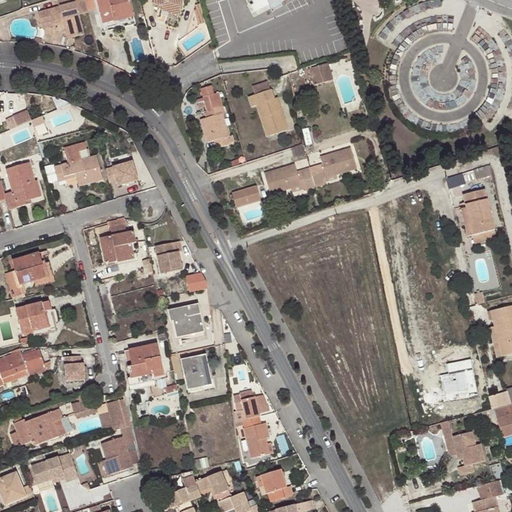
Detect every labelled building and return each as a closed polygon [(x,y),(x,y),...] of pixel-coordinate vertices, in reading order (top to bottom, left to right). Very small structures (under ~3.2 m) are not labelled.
[(67,17),(72,37),(84,34),(80,18),(89,15),(88,11),(84,0),(59,0),(61,6),(39,12),(42,24),(67,17)] [(95,0),(84,0),(88,11),(97,8),(95,0)] [(135,24),(132,13),(114,18),(115,22),(105,24),(99,0),(95,0),(97,8),(103,32),(135,24)] [(114,18),(132,13),(129,0),(99,0),(105,24),(115,22),(114,18)] [(250,0),(251,1),(253,0),(254,3),(252,4),(256,11),(269,4),(267,0),(282,0),(283,0),(250,0)] [(267,0),(269,4),(272,8),(284,2),(283,0),(282,0),(267,0)] [(178,15),(181,6),(165,1),(162,7),(162,10),(178,15)] [(68,38),(72,37),(67,17),(42,24),(43,29),(63,22),(68,38)] [(353,59),(351,53),(341,56),(342,62),(353,59)] [(331,63),(311,69),(317,86),(336,80),(331,63)] [(269,137),(286,132),(282,121),(286,120),(279,98),(275,99),(272,90),(250,97),(254,107),(259,106),(269,137)] [(231,135),(228,136),(222,113),(224,112),(221,100),(205,104),(207,112),(204,112),(206,118),(200,120),(207,143),(214,141),(216,148),(230,144),(230,143),(233,142),(231,135)] [(11,128),(32,118),(28,108),(7,118),(11,128)] [(76,173),(76,178),(79,186),(103,180),(97,156),(83,160),(81,154),(87,152),(85,143),(64,149),(68,164),(54,168),(59,182),(67,180),(66,176),(76,173)] [(322,165),(310,168),(315,187),(325,185),(323,179),(336,175),(357,169),(351,148),(320,157),(322,165)] [(106,169),(110,182),(117,181),(118,186),(138,181),(134,162),(132,163),(116,167),(106,169)] [(7,199),(10,209),(32,203),(31,200),(39,197),(34,181),(29,163),(8,169),(13,191),(5,194),(7,199)] [(315,187),(310,168),(298,172),(295,165),(265,174),(271,194),(291,188),(305,184),(306,190),(315,187)] [(490,165),(474,170),(477,180),(492,175),(490,165)] [(468,172),(447,179),(448,185),(469,177),(468,172)] [(323,179),(325,185),(338,181),(336,175),(323,179)] [(293,194),(306,190),(305,184),(291,188),(293,194)] [(257,187),(245,191),(249,202),(237,206),(238,209),(262,201),(257,187)] [(466,208),(473,236),(475,243),(497,237),(495,230),(485,190),(464,196),(466,208)] [(245,191),(233,194),(237,206),(249,202),(245,191)] [(468,237),(473,236),(466,208),(462,209),(468,237)] [(111,224),(94,228),(96,234),(99,233),(105,264),(134,258),(131,243),(135,242),(134,231),(129,232),(127,224),(128,224),(127,216),(110,221),(111,224)] [(177,243),(154,248),(160,276),(180,272),(176,254),(179,254),(177,243)] [(13,299),(24,296),(21,284),(33,280),(46,276),(42,264),(39,252),(13,260),(16,270),(6,273),(13,299)] [(49,261),(42,264),(46,276),(33,280),(35,287),(55,281),(49,261)] [(206,283),(201,273),(185,278),(188,292),(206,287),(206,283)] [(111,310),(104,283),(98,284),(105,312),(111,310)] [(51,309),(48,301),(16,308),(21,331),(32,329),(34,334),(56,330),(51,309)] [(176,335),(203,330),(197,304),(168,311),(170,321),(173,320),(176,335)] [(511,354),(511,307),(492,312),(495,326),(489,328),(497,358),(511,354)] [(204,336),(203,330),(176,335),(173,320),(170,321),(174,339),(188,336),(188,339),(204,336)] [(156,343),(128,349),(132,365),(128,366),(131,377),(153,373),(154,376),(163,374),(156,343)] [(21,356),(19,348),(11,351),(12,354),(0,358),(0,384),(44,370),(38,350),(21,356)] [(201,382),(202,387),(211,384),(205,354),(181,359),(187,385),(201,382)] [(80,356),(64,356),(64,382),(84,381),(84,365),(80,365),(80,356)] [(154,379),(154,376),(153,373),(131,377),(127,378),(129,384),(154,379)] [(203,389),(202,387),(201,382),(187,385),(188,391),(203,389)] [(177,390),(176,384),(165,387),(166,393),(177,390)] [(239,392),(240,398),(252,396),(251,390),(239,392)] [(508,395),(489,400),(491,409),(495,408),(511,404),(508,395)] [(252,396),(240,398),(244,418),(258,415),(268,414),(266,402),(256,404),(254,396),(252,396)] [(126,425),(114,428),(115,431),(121,429),(131,426),(126,404),(126,402),(121,403),(126,425)] [(121,403),(109,406),(114,428),(126,425),(121,403)] [(511,414),(511,403),(511,404),(495,408),(498,419),(511,414)] [(101,406),(79,411),(81,416),(102,411),(101,406)] [(24,419),(14,423),(22,444),(32,440),(34,445),(53,438),(47,424),(53,422),(63,418),(59,408),(25,422),(24,419)] [(511,414),(498,419),(503,438),(511,435),(511,414)] [(250,458),(268,453),(266,442),(263,442),(262,437),(264,437),(268,436),(264,422),(260,423),(258,415),(244,418),(242,419),(244,426),(243,427),(250,458)] [(47,424),(53,438),(59,435),(53,422),(47,424)] [(126,444),(135,441),(131,426),(121,429),(124,437),(102,444),(107,460),(112,474),(134,468),(131,459),(129,459),(128,456),(130,456),(126,444)] [(453,440),(457,457),(462,455),(464,461),(465,468),(459,470),(461,479),(476,474),(474,467),(485,463),(481,446),(476,448),(472,434),(453,440)] [(66,482),(78,478),(70,453),(31,466),(37,484),(51,479),(64,475),(65,479),(66,482)] [(108,476),(112,474),(107,460),(103,461),(108,476)] [(144,471),(146,481),(159,478),(157,468),(144,471)] [(261,474),(263,484),(266,492),(273,491),(276,499),(292,494),(290,486),(286,487),(281,469),(261,474)] [(193,477),(192,470),(182,472),(183,480),(185,487),(170,493),(175,506),(177,505),(189,500),(194,498),(200,496),(199,492),(194,481),(193,477)] [(220,471),(194,481),(199,492),(212,487),(217,501),(230,496),(220,471)] [(32,492),(29,485),(22,488),(16,472),(0,479),(0,490),(5,504),(32,492)] [(217,501),(221,511),(234,508),(236,511),(258,511),(256,505),(249,508),(243,492),(230,496),(217,501)] [(478,511),(480,511),(479,511),(499,511),(495,496),(473,502),(476,511),(478,511)] [(194,511),(189,500),(177,505),(179,511),(194,511)]
